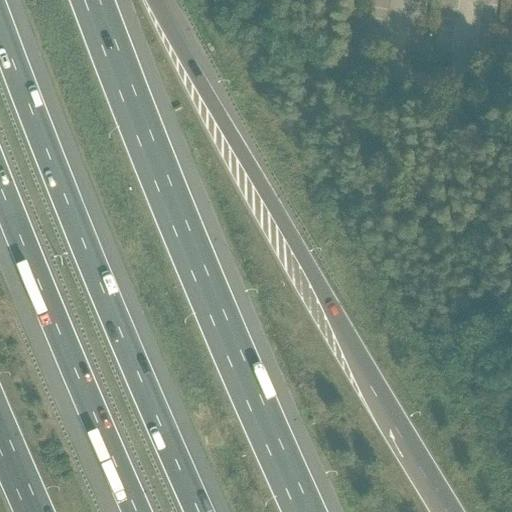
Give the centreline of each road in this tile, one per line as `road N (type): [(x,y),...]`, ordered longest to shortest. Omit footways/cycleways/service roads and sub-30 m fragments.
road 1 (motorway): [(451,511),(149,0)]
road 2 (motorway): [(304,511),(90,0)]
road 3 (motorway): [(199,511),(0,35)]
road 4 (motorway): [(0,195),(136,511)]
